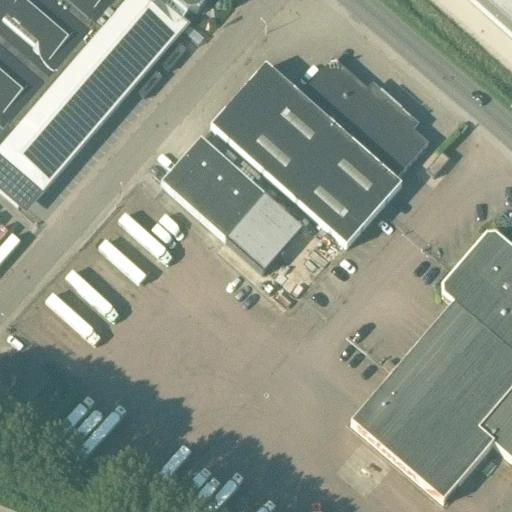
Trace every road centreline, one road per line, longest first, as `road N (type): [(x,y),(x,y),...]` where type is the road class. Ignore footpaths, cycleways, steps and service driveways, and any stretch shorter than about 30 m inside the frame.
road 1 (unclassified): [(0,310),(267,0)]
road 2 (unclassified): [(511,133),(356,0)]
